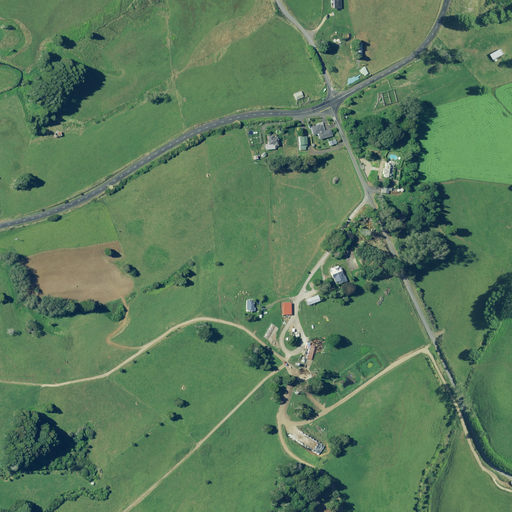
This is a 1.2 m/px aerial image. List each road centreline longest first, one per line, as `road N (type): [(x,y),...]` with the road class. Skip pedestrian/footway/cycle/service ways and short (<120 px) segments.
road 1 (unclassified): [(511,478),(480,456),(332,101)]
road 2 (unclassified): [(332,101),(207,126),(78,201),(0,225)]
road 3 (unclassified): [(447,0),(422,48),(332,101)]
